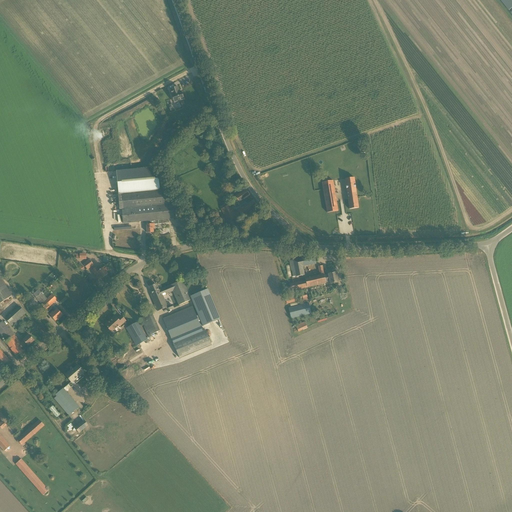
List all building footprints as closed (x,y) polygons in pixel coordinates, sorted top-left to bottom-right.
[(511,0),(500,0),(509,11),(511,7),(511,0)] [(179,92),(179,91),(178,87),(170,90),(172,94),(171,95),(174,103),(180,101),(179,100),(180,100),(184,99),(181,91),(179,92)] [(118,195),(119,210),(122,209),(123,223),(146,221),(146,225),(147,233),(153,232),(153,229),(154,228),(154,225),(162,224),(162,225),(164,224),(169,223),(169,219),(178,218),(177,204),(174,199),(170,200),(168,185),(164,185),(159,186),(158,178),(157,167),(116,171),(118,195)] [(358,208),(355,187),(359,186),(358,177),(345,179),(348,199),(349,209),(358,208)] [(333,181),(330,182),(323,183),(327,213),(338,211),(334,188),(333,181)] [(239,203),(250,195),(246,189),(235,197),(239,203)] [(243,218),(258,207),(253,200),(234,213),(229,205),(221,209),(228,222),(229,224),(231,229),(236,227),(232,220),(241,215),(243,218)] [(304,275),(303,267),(316,264),(314,255),(289,261),(291,270),(292,270),(293,277),(296,276),(296,277),(304,275)] [(87,269),(93,264),(89,259),(83,264),(87,269)] [(108,270),(105,266),(103,268),(99,271),(96,268),(92,270),(99,280),(101,278),(102,279),(108,274),(106,272),(108,270)] [(338,282),(336,273),(328,274),(328,275),(324,276),(322,266),(318,267),(320,275),(305,279),(305,281),(290,284),(291,291),(326,283),(325,282),(329,281),(330,284),(338,282)] [(0,303),(12,295),(0,277),(0,303)] [(159,291),(156,284),(149,287),(152,294),(151,295),(158,311),(167,307),(162,295),(173,291),(178,303),(179,305),(191,300),(190,298),(183,281),(163,289),(160,290),(159,291)] [(191,297),(203,328),(220,322),(207,290),(191,297)] [(57,300),(52,294),(47,299),(41,293),(36,298),(41,304),(41,305),(46,310),(57,300)] [(306,294),(302,295),(300,295),(301,299),(302,299),(303,302),(308,301),(306,294)] [(287,304),(295,302),(293,295),(285,297),(287,304)] [(291,318),(311,313),(308,303),(288,308),(291,318)] [(202,328),(201,326),(193,308),(193,305),(163,318),(172,340),(202,328)] [(12,326),(15,323),(20,319),(26,313),(19,306),(5,319),(12,326)] [(55,312),(52,308),(47,312),(55,321),(62,315),(57,310),(55,312)] [(148,336),(159,331),(152,313),(141,318),(148,336)] [(126,321),(121,316),(117,319),(115,316),(111,319),(112,320),(106,326),(111,332),(119,325),(120,326),(126,321)] [(21,343),(2,321),(0,323),(0,333),(6,341),(6,342),(16,357),(23,351),(21,349),(26,344),(28,346),(34,341),(29,335),(23,340),(23,341),(21,343)] [(299,332),(307,328),(304,322),(296,326),(299,332)] [(136,346),(147,340),(137,323),(127,328),(136,346)] [(179,358),(212,344),(206,330),(173,344),(179,358)] [(6,369),(12,363),(0,350),(0,368),(3,372),(6,369)] [(84,372),(78,365),(72,371),(71,370),(65,375),(71,382),(84,372)] [(68,416),(72,414),(79,407),(77,404),(63,389),(56,395),(58,398),(56,400),(68,416)] [(52,406),(48,410),(56,418),(60,415),(52,406)] [(21,446),(44,425),(39,420),(17,440),(21,446)] [(79,433),(88,426),(84,420),(74,428),(79,433)] [(0,445),(5,451),(10,447),(0,435),(0,445)] [(43,495),(48,490),(21,459),(16,464),(43,495)]
